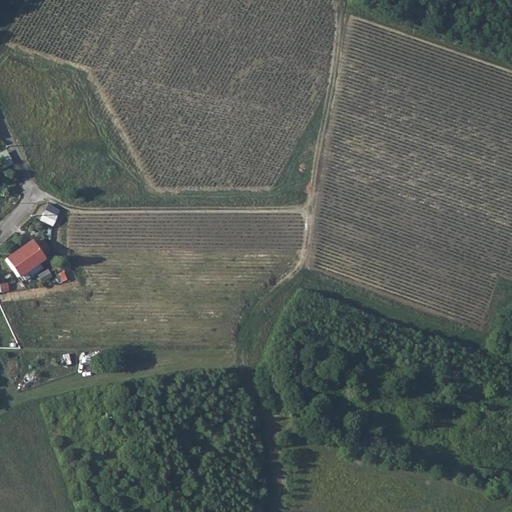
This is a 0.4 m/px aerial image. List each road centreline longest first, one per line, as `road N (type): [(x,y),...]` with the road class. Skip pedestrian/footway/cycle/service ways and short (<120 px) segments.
road 1 (track): [(0,412),(136,367),(232,354),(258,302),(302,263),(336,0)]
road 2 (track): [(26,196),(103,213),(308,209)]
road 3 (residential): [(0,234),(26,196),(0,125)]
